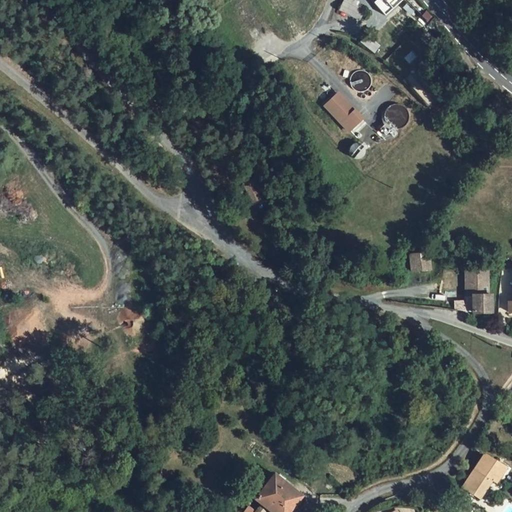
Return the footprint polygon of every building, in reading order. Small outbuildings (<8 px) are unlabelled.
[(363,19),(368,6),(355,0),(345,0),(342,9),(363,19)] [(416,12),(424,19),(427,15),(420,8),(416,12)] [(337,91),(323,104),(347,129),(349,127),(354,132),(366,121),(337,91)] [(252,176),(241,182),(251,203),(262,198),(252,176)] [(426,251),(409,255),(412,271),(428,268),(426,251)] [(485,272),(464,272),(464,294),(470,294),(470,312),(471,312),(471,315),(478,315),(478,312),(489,312),(489,294),(485,294),(485,272)] [(511,412),(503,424),(511,431),(511,412)] [(488,497),(510,463),(489,450),(467,483),(488,497)] [(275,511),(281,504),(277,501),(282,495),(278,492),(284,484),(273,476),(255,502),(261,506),(256,511),(251,511),(248,509),(245,511),(275,511)] [(510,505),(511,501),(511,485),(508,483),(499,498),(510,505)] [(290,511),(302,497),(284,484),(278,492),(282,495),(277,501),(281,504),(275,511),(290,511)]
